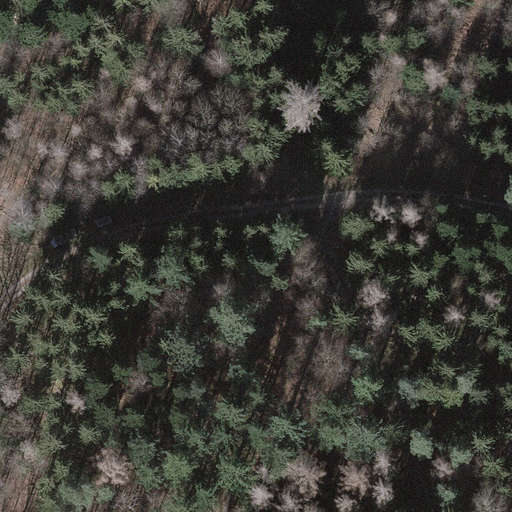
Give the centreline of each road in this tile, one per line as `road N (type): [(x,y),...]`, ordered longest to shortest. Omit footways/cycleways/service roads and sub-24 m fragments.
road 1 (track): [(0,313),(15,296),(170,215),(404,193),(511,215)]
road 2 (track): [(313,201),(424,511)]
